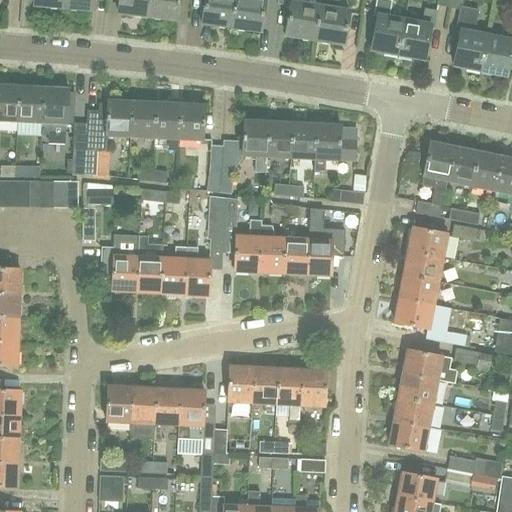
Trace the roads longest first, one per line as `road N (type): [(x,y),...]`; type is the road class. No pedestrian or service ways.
road 1 (residential): [(0,49),(397,100)]
road 2 (residential): [(79,365),(354,328)]
road 3 (residential): [(354,328),(397,100)]
road 4 (residential): [(79,365),(73,227),(0,225)]
road 5 (residential): [(344,511),(354,328)]
road 6 (residential): [(75,511),(79,365)]
